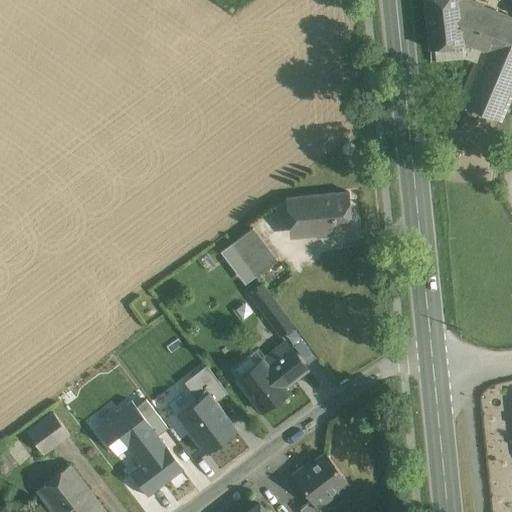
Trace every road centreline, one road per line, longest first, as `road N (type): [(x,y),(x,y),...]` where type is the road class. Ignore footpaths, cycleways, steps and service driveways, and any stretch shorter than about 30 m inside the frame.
road 1 (primary): [(437,366),(399,0)]
road 2 (residential): [(188,511),(402,366),(437,366)]
road 3 (primary): [(450,511),(437,366)]
